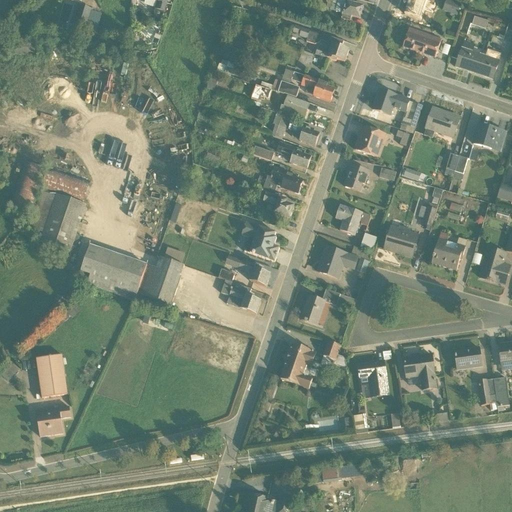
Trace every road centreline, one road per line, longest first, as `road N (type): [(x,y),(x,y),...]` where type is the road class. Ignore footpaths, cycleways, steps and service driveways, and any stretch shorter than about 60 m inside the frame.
road 1 (residential): [(364,60),(238,426)]
road 2 (residential): [(500,318),(479,304),(381,279),(361,325),(371,339),(483,323)]
road 3 (unknown): [(318,344),(219,309),(193,276),(124,245),(96,169)]
road 4 (track): [(511,433),(222,476)]
road 5 (residential): [(0,479),(238,426)]
road 6 (residential): [(364,60),(511,110)]
